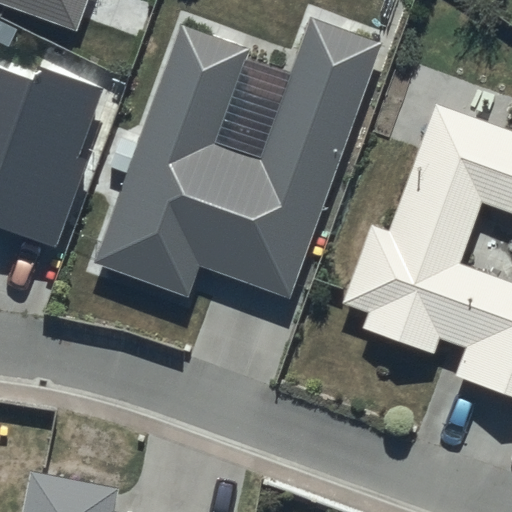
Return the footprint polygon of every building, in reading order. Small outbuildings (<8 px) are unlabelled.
[(0,0),(75,28),(85,0),(0,0)] [(246,48),(178,23),(92,270),(184,304),(199,265),(283,297),(378,43),(308,17),(256,153),(213,137),(246,48)] [(31,80),(0,68),(0,227),(53,247),(86,159),(74,154),(99,89),(36,65),(31,80)] [(511,131),(434,104),(386,230),(368,224),(340,303),(366,312),(361,328),(433,353),(437,340),(462,348),(452,377),(511,398),(511,131)] [(118,487),(31,470),(21,511),(117,511),(113,511),(118,487)]
